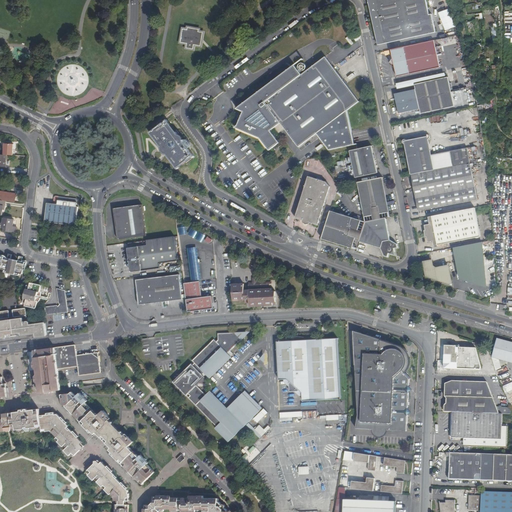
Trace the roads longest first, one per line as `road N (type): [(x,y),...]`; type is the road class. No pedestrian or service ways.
road 1 (residential): [(128,322),(143,328),(341,314),(419,338),(429,358),(423,511)]
road 2 (residential): [(354,0),(407,258),(391,268),(308,240)]
road 3 (residential): [(295,234),(209,186),(208,154),(184,109),(329,0)]
road 4 (secondary): [(290,260),(511,329)]
road 5 (residential): [(101,336),(114,376),(245,511)]
road 6 (secondary): [(511,319),(302,255)]
road 7 (secondary): [(112,181),(144,182),(290,260)]
road 8 (residential): [(79,266),(25,249),(33,152),(19,133),(0,127)]
road 9 (secondary): [(287,249),(148,175),(130,155)]
road 10 (tertiary): [(112,116),(137,57),(143,0)]
